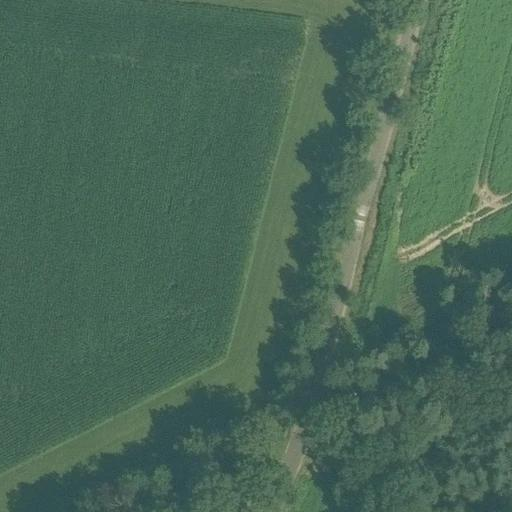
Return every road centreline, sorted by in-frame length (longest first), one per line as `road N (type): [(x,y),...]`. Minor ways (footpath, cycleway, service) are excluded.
road 1 (unclassified): [(276,511),(303,447),(422,0)]
road 2 (track): [(511,337),(303,447)]
